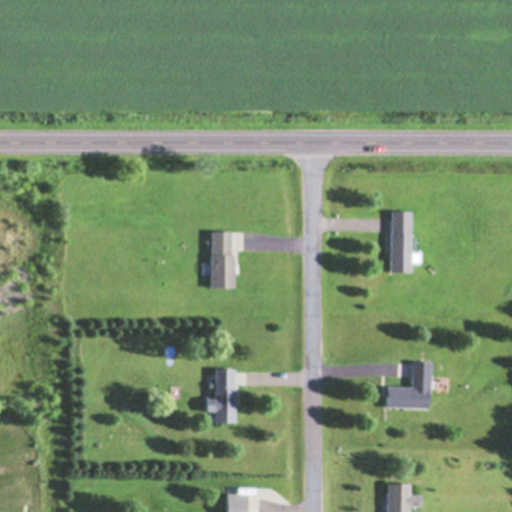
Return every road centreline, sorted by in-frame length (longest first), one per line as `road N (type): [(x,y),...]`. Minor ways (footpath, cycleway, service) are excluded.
road 1 (secondary): [(0,139),(511,143)]
road 2 (residential): [(315,141),(313,511)]
